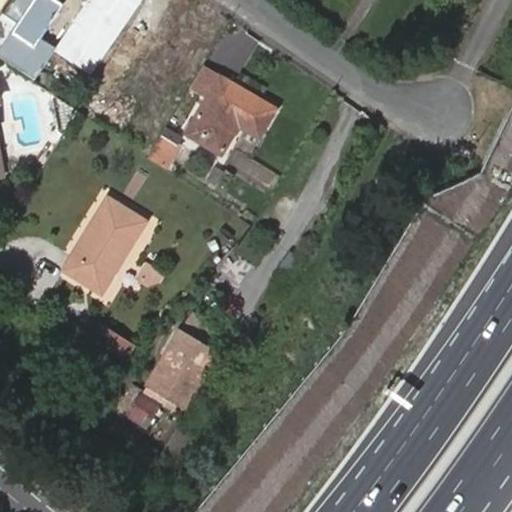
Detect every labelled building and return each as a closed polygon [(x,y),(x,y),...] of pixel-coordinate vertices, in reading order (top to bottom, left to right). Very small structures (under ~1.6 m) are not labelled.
[(18,42),(36,54),(38,55),(47,41),(41,37),(60,7),(48,0),(11,0),(2,14),(25,29),(18,42)] [(59,46),(69,30),(54,21),(44,37),(59,46)] [(31,63),(36,54),(18,42),(13,39),(7,48),(31,63)] [(186,133),(220,154),(238,126),(256,137),(274,108),(220,75),(186,133)] [(126,105),(92,82),(80,102),(114,124),(126,105)] [(56,108),(36,110),(37,123),(57,122),(56,108)] [(162,135),(148,158),(162,167),(177,143),(162,135)] [(144,221),(109,200),(67,269),(101,291),(144,221)] [(157,272),(145,264),(137,277),(142,280),(148,284),(157,272)] [(217,351),(181,329),(145,385),(164,396),(184,408),(217,351)] [(105,331),(97,344),(124,361),(134,349),(105,331)] [(146,426),(164,396),(145,385),(127,415),(146,426)]
